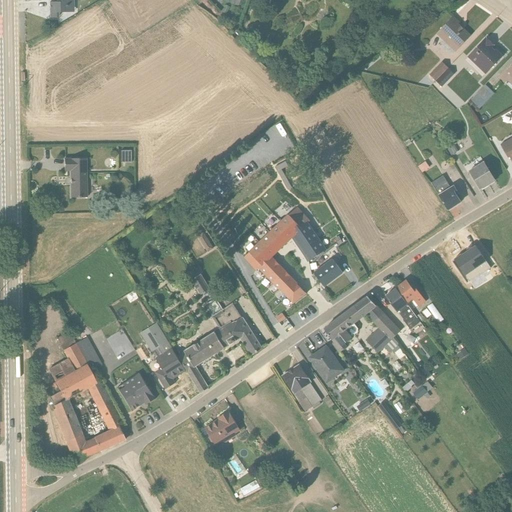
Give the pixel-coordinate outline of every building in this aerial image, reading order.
[(73,13),(73,0),(56,0),(57,2),(49,3),(50,18),(58,18),(58,13),(73,13)] [(459,23),(453,17),(436,35),(454,53),(470,37),(458,24),(459,23)] [(467,58),(485,75),(502,57),(492,48),(494,46),(486,38),(467,58)] [(435,82),(448,69),(441,62),(429,76),(435,82)] [(506,81),(511,86),(511,65),(499,79),(504,84),(506,81)] [(448,69),(435,82),(441,87),(454,74),(448,69)] [(494,94),(485,86),(470,101),(478,110),(494,94)] [(511,137),(499,145),(507,159),(509,158),(511,163),(511,137)] [(448,151),(451,156),(457,152),(454,147),(448,151)] [(70,198),(87,198),(86,159),(64,159),(64,172),(69,172),(70,198)] [(287,168),(285,162),(275,168),(287,190),(291,188),(282,171),(287,168)] [(429,168),(425,162),(417,167),(422,173),(429,168)] [(495,181),(483,162),(468,172),(480,191),(495,181)] [(449,188),(443,176),(431,184),(447,211),(460,203),(456,196),(458,194),(452,186),(449,188)] [(309,220),(297,207),(288,215),(249,252),(261,266),(258,269),(279,291),(279,290),(294,304),(306,294),(273,258),(292,239),(307,263),(326,250),(307,223),(309,220)] [(213,249),(203,233),(197,236),(207,253),(213,249)] [(461,255),(454,260),(460,271),(464,276),(485,262),(474,244),(466,249),(468,252),(461,256),(461,255)] [(313,273),(323,287),(342,274),(331,259),(313,273)] [(210,289),(200,275),(191,281),(199,295),(210,289)] [(406,282),(395,289),(410,310),(411,309),(411,307),(415,304),(418,308),(425,303),(415,288),(412,290),(406,282)] [(409,330),(419,323),(410,310),(395,289),(385,297),(409,330)] [(378,329),(390,341),(400,332),(377,308),(367,297),(354,307),(363,318),(366,315),(378,329)] [(184,352),(184,353),(178,357),(200,394),(208,389),(195,367),(198,365),(217,353),(241,339),(223,311),(222,311),(215,299),(205,306),(219,329),(207,337),(184,352)] [(251,355),(261,348),(232,304),(223,311),(241,339),(251,355)] [(438,325),(443,322),(431,304),(426,308),(438,325)] [(354,325),(363,318),(354,307),(324,330),(331,340),(331,341),(333,344),(332,345),(338,354),(346,348),(344,345),(351,339),(351,338),(357,333),(357,330),(354,325)] [(423,319),(420,314),(415,317),(419,322),(423,319)] [(157,323),(140,334),(151,353),(152,353),(155,359),(161,368),(154,373),(165,390),(175,384),(173,380),(186,372),(157,323)] [(53,410),(73,462),(100,452),(124,441),(125,440),(124,439),(129,436),(123,424),(104,388),(100,380),(95,382),(90,371),(101,365),(87,338),(75,344),(69,332),(55,339),(62,351),(66,359),(48,370),(55,383),(44,389),(55,409),(53,410)] [(393,339),(385,346),(390,352),(398,345),(393,339)] [(344,372),(327,347),(312,357),(310,359),(318,370),(327,384),(344,372)] [(463,349),(456,355),(460,361),(468,355),(463,349)] [(319,403),(322,401),(299,366),(282,377),(306,412),(312,408),(314,410),(320,405),(319,403)] [(156,399),(139,374),(122,384),(124,387),(118,391),(131,412),(145,404),(146,405),(156,399)] [(413,392),(418,399),(434,388),(428,381),(413,392)] [(334,405),(328,397),(323,400),(329,408),(334,405)] [(240,432),(228,412),(218,418),(220,421),(214,425),(213,424),(205,428),(209,436),(209,438),(212,443),(214,444),(217,449),(236,437),(235,434),(240,432)]
